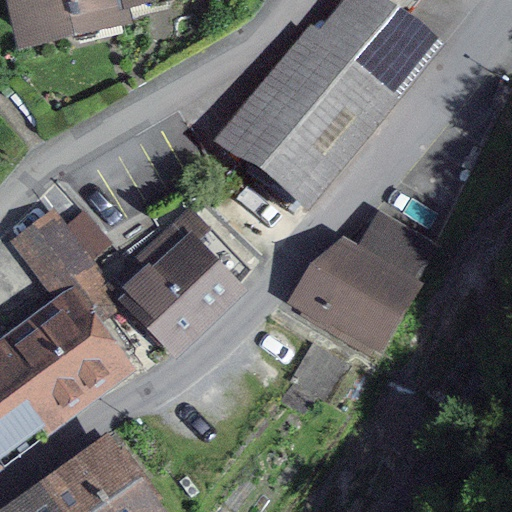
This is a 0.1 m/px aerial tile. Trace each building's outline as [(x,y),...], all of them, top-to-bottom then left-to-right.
[(13,0),(24,40),(140,10),(137,0),(13,0)] [(218,146),(313,222),(449,52),(384,0),(351,0),(323,35),(313,27),(218,146)] [(212,226),(191,203),(111,279),(128,301),(180,355),(252,287),(203,235),(212,226)] [(111,279),(55,205),(11,238),(56,296),(76,281),(104,319),(128,301),(111,279)] [(314,257),(291,300),(305,307),(302,314),(373,353),(378,343),(389,348),(428,277),(419,272),(429,254),(434,257),(442,241),(381,208),(363,242),(348,234),(314,257)] [(104,319),(76,281),(56,296),(0,338),(0,468),(139,364),(104,319)] [(328,401),(349,360),(311,341),(290,382),(328,401)] [(174,511),(113,426),(0,507),(0,511),(174,511)]
